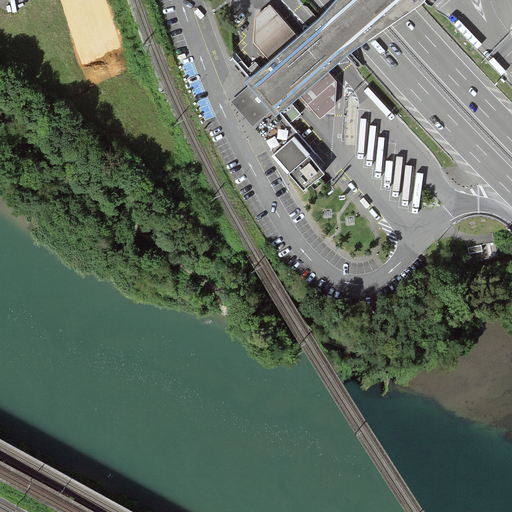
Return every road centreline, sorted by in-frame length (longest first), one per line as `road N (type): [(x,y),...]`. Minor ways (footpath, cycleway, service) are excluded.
road 1 (track): [(0,112),(205,282),(365,351),(421,334),(474,276),(511,261)]
road 2 (motorway): [(338,0),(511,187)]
road 3 (motorway): [(511,133),(388,0)]
